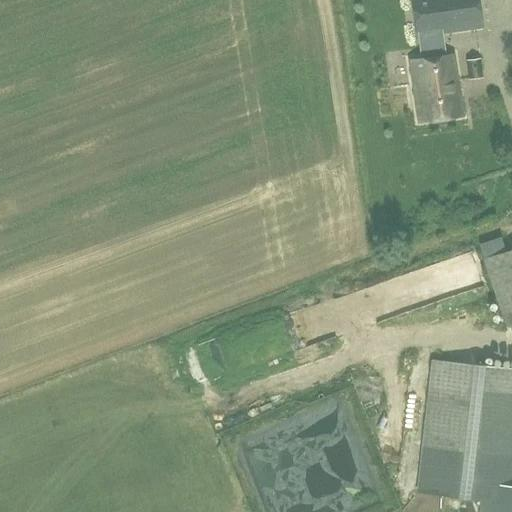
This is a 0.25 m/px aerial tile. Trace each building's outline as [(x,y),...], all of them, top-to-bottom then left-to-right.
[(483,28),(478,0),(416,0),(423,37),(483,28)] [(420,124),(463,117),(454,54),(410,60),(420,124)] [(469,79),(482,78),(480,59),(467,60),(469,79)] [(507,326),(511,324),(511,249),(485,259),(507,326)] [(199,349),(187,353),(193,372),(205,368),(199,349)] [(424,444),(419,494),(427,495),(443,496),(483,501),(481,511),(511,511),(511,368),(434,360),(424,444)] [(413,472),(413,445),(403,445),(403,472),(413,472)]
